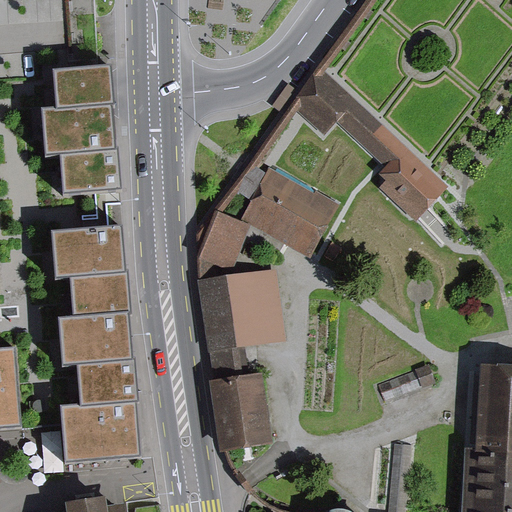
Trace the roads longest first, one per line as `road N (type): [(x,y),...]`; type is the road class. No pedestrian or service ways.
road 1 (primary): [(197,511),(163,281),(154,95)]
road 2 (unclassified): [(154,95),(229,90),(266,78),(330,0)]
